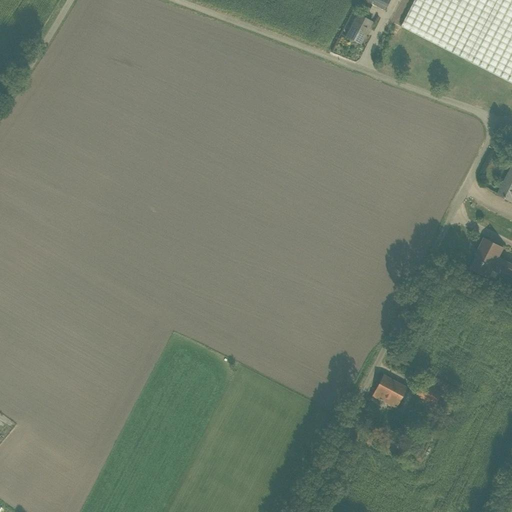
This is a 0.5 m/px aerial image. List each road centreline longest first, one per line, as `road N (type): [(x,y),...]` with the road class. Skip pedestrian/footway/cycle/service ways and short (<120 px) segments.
road 1 (unclassified): [(302,511),(495,125),(470,108),(171,0)]
road 2 (unclassified): [(0,107),(72,0)]
